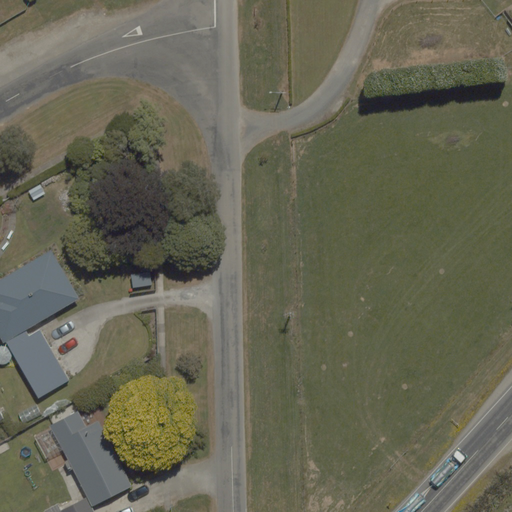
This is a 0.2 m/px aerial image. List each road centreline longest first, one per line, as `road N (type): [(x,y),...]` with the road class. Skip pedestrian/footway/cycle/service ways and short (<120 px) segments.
road 1 (residential): [(226,26),(234,511)]
road 2 (residential): [(0,105),(68,66),(165,34),(226,26)]
road 3 (secondary): [(420,511),(511,411)]
